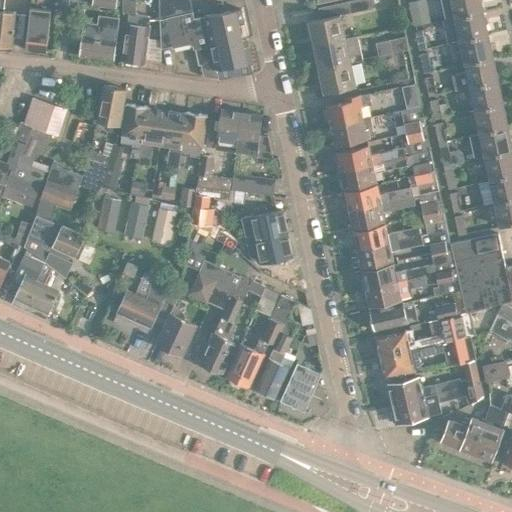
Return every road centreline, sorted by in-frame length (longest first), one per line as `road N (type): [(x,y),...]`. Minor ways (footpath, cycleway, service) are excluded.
road 1 (residential): [(335,477),(349,428),(275,90)]
road 2 (secondary): [(335,477),(0,328)]
road 3 (residential): [(0,60),(275,90)]
